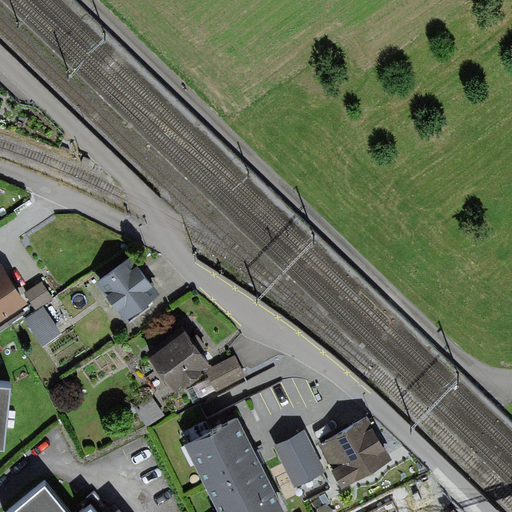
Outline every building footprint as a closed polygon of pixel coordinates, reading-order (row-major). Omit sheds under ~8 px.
[(158,287),(132,252),(97,278),(124,314),(127,312),(131,316),(148,303),(144,298),(158,287)] [(0,314),(28,296),(24,290),(4,259),(0,261),(0,314)] [(24,290),(28,296),(35,308),(54,297),(43,279),(24,290)] [(28,322),(47,350),(67,337),(47,309),(28,322)] [(212,359),(183,318),(148,343),(178,385),(212,359)] [(247,371),(237,351),(207,366),(217,386),(247,371)] [(0,438),(3,439),(9,375),(0,373),(0,438)] [(277,511),(287,507),(237,410),(184,437),(223,511),(277,511)] [(392,453),(369,411),(326,434),(328,437),(322,440),(343,479),(366,467),(392,453)] [(326,466),(305,424),(274,440),(295,481),(298,480),(305,495),(318,489),(330,483),(323,468),(326,466)] [(71,511),(44,478),(4,511),(5,511),(121,511),(117,507),(111,511),(100,511),(92,501),(78,511),(71,511)]
